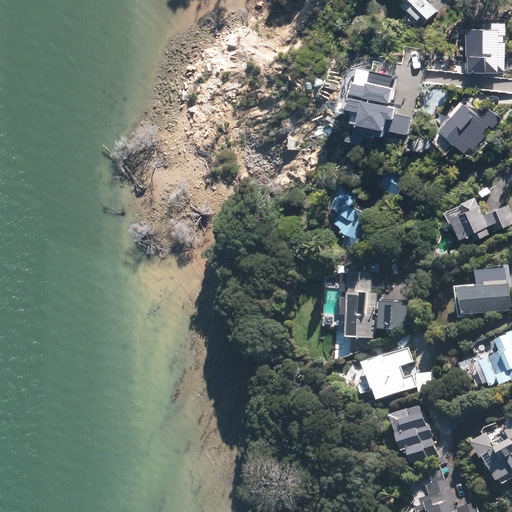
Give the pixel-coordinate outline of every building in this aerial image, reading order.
[(395,0),(395,1),(422,26),(447,0),(395,0)] [(506,23),(466,23),(466,30),(463,30),(463,43),(458,43),(458,57),(466,57),(466,74),(506,74),(506,23)] [(377,131),(407,138),(412,114),(398,111),(399,104),(375,98),(375,95),(394,100),(400,73),(360,64),(351,104),(363,107),(357,132),(376,136),(377,131)] [(464,104),(439,132),(464,154),(469,148),(472,150),(492,129),(464,104)] [(393,166),(379,181),(396,196),(410,180),(393,166)] [(362,247),(379,216),(356,204),(361,195),(342,185),(331,204),(339,209),(333,220),(341,224),(339,228),(346,232),(343,236),(362,247)] [(490,230),(474,195),(445,209),(458,236),(467,232),(470,239),(490,230)] [(511,220),(503,202),(485,211),(494,231),(511,222),(511,220)] [(384,290),(385,261),(361,261),(361,270),(370,270),(370,290),(384,290)] [(475,284),(452,287),(457,317),(511,308),(511,304),(506,265),(473,270),(475,284)] [(412,316),(408,316),(408,302),(376,301),(376,291),(369,291),(370,272),(344,271),(344,273),(338,273),(337,291),(344,292),(344,297),(337,297),(337,315),(344,315),(343,337),(375,338),(375,329),(411,331),(412,316)] [(497,352),(477,360),(487,387),(498,384),(498,386),(511,381),(511,329),(492,337),(497,352)] [(407,346),(361,361),(373,399),(419,383),(407,346)] [(418,404),(387,415),(394,432),(391,433),(398,452),(401,451),(406,465),(437,454),(418,404)] [(511,418),(471,440),(496,485),(511,475),(511,418)] [(454,511),(446,480),(425,486),(407,511),(406,511),(454,511)]
